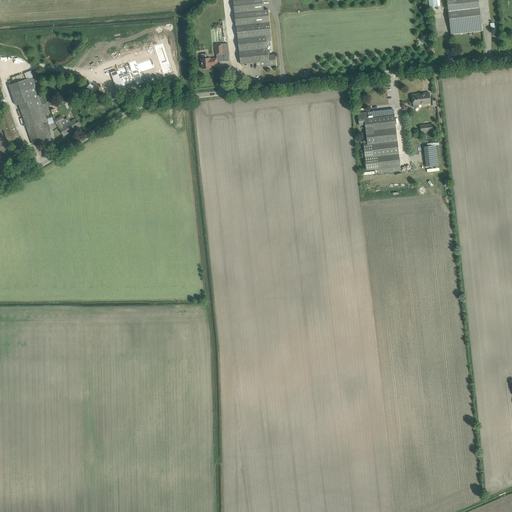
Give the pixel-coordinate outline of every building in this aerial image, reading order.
[(263,10),(262,0),(233,0),(241,64),(264,62),(265,66),(276,65),(275,54),(270,55),(269,54),(270,54),(270,51),(268,51),(267,41),(271,40),(271,35),(268,9),(263,10)] [(446,0),(450,30),(460,29),(460,34),(482,31),(478,0),(446,0)] [(161,37),(149,40),(158,61),(168,58),(161,37)] [(228,43),(222,44),(222,43),(215,44),(216,55),(223,55),(223,61),(229,61),(228,43)] [(119,58),(100,66),(109,87),(134,75),(130,67),(141,62),(143,67),(147,65),(140,48),(118,55),(119,58)] [(210,59),(209,58),(201,59),(202,69),(210,68),(210,66),(218,65),(217,58),(210,59)] [(39,95),(35,84),(33,77),(9,85),(16,105),(19,104),(33,144),(50,139),(48,135),(51,134),(49,129),(50,128),(45,116),(50,114),(47,103),(44,94),(39,95)] [(414,108),(419,107),(419,105),(431,104),(429,93),(412,95),(414,108)] [(4,110),(0,111),(0,117),(8,142),(17,139),(20,138),(10,112),(8,108),(4,110)] [(367,118),(367,113),(368,113),(368,112),(366,112),(366,114),(358,115),(359,125),(365,125),(367,144),(363,145),(366,170),(374,169),(375,174),(401,171),(394,115),(367,118)] [(63,120),(61,116),(55,120),(64,136),(72,131),(71,130),(74,128),(75,129),(79,127),(74,119),(70,122),(68,117),(63,120)] [(421,134),(434,132),(433,123),(419,125),(421,134)] [(426,167),(438,165),(436,145),(423,147),(426,167)]
